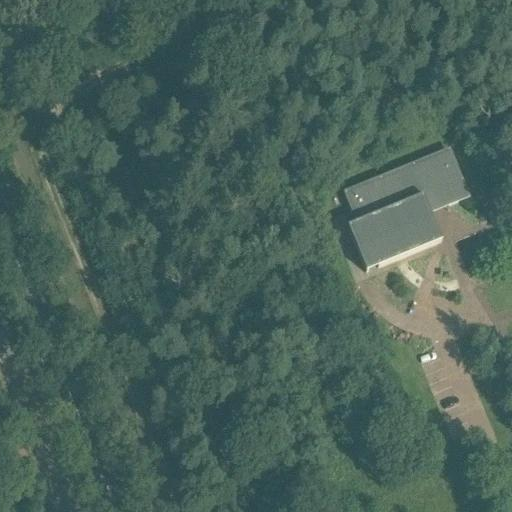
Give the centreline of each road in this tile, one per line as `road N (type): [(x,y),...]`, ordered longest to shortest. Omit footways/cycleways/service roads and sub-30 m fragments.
road 1 (track): [(182,511),(43,158),(52,117),(91,82),(287,0)]
road 2 (primary): [(114,511),(0,225)]
road 3 (unclassified): [(66,511),(0,348)]
